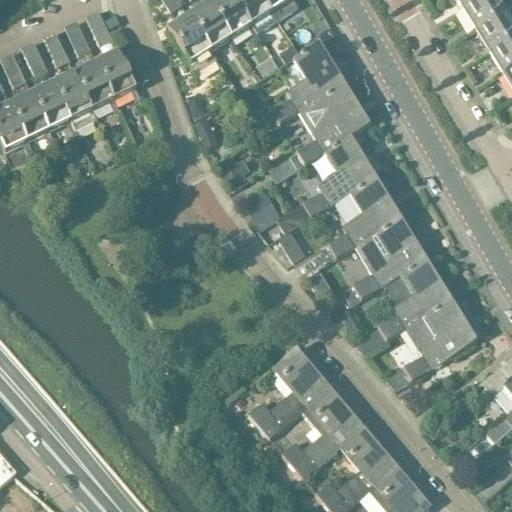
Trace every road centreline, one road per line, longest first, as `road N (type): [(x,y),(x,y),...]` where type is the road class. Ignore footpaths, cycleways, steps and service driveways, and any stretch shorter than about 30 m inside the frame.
road 1 (residential): [(461,511),(207,208),(178,156),(121,0)]
road 2 (tertiary): [(462,204),(345,0)]
road 3 (residential): [(505,178),(401,0)]
road 4 (primary): [(102,511),(0,399)]
